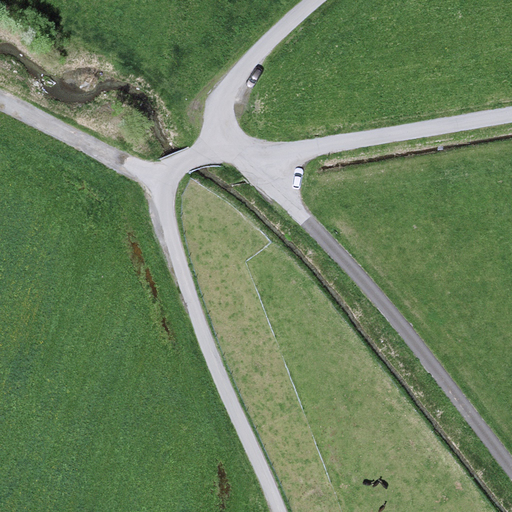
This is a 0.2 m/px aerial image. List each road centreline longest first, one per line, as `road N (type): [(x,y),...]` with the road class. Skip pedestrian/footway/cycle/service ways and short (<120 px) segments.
road 1 (track): [(256,159),(211,154),(150,180),(274,511)]
road 2 (track): [(511,482),(256,159)]
road 3 (track): [(511,117),(256,159)]
road 4 (track): [(314,0),(231,80),(218,103),(211,154)]
road 5 (track): [(150,180),(0,109)]
